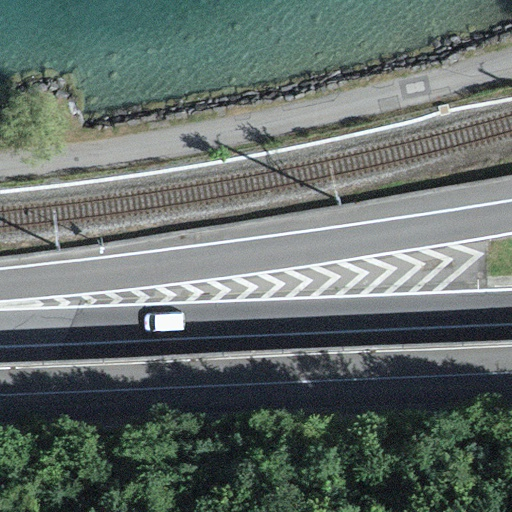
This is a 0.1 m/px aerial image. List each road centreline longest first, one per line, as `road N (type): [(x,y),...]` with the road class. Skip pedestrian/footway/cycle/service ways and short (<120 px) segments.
road 1 (primary): [(511,217),(232,264),(0,289)]
road 2 (trunk): [(511,324),(0,345)]
road 3 (primary): [(0,393),(511,375)]
